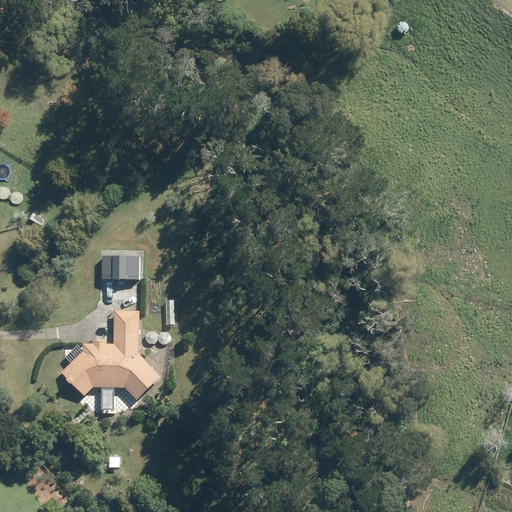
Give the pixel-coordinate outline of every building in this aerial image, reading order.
[(112,85),(125,67),(115,61),(102,78),(112,85)] [(142,281),(142,258),(105,257),(104,280),(142,281)] [(61,375),(67,380),(65,382),(70,386),(72,384),(85,397),(93,389),(124,390),(137,402),(161,378),(139,355),(139,313),(113,312),(113,345),(107,345),(106,342),(93,342),(93,345),(82,345),(82,353),(61,375)] [(57,355),(54,368),(62,370),(65,357),(57,355)] [(109,469),(120,469),(120,458),(108,458),(109,469)]
